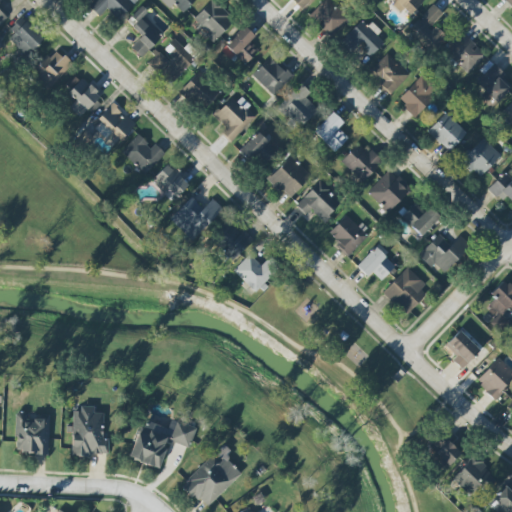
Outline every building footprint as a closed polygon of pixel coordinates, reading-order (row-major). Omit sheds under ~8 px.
[(119,20),(137,0),(95,0),(89,7),(100,17),(107,9),(119,20)] [(195,0),(160,0),(170,9),(174,4),(183,13),(195,0)] [(212,0),(192,19),(213,41),(234,21),(214,0),(212,0)] [(292,0),(302,9),(310,0),(292,0)] [(324,0),(310,15),(332,36),(349,19),(328,0),(324,0)] [(407,17),(423,0),(395,0),(396,0),(393,3),(407,17)] [(434,51),(447,37),(433,24),(443,14),(432,4),(410,28),(434,51)] [(142,36),(130,48),(141,58),(164,34),(145,16),(148,12),(141,6),(126,21),(142,36)] [(10,30),(14,33),(9,39),(28,56),(43,38),(19,18),(10,30)] [(383,43),(377,36),(381,32),(371,22),(367,26),(361,21),(340,41),(351,53),(360,44),(371,55),(383,43)] [(254,36),(243,26),(220,51),(229,59),(234,54),(244,64),(258,50),(249,42),(254,36)] [(467,74),(485,57),(464,34),(445,51),(467,74)] [(164,50),(173,58),(169,62),(157,51),(146,63),(171,85),(195,59),(173,39),(164,50)] [(31,73),(49,89),(72,65),(54,48),(31,73)] [(390,94),(409,74),(387,53),(371,70),(384,82),(381,85),(390,94)] [(273,96),(291,77),(270,56),(251,75),(273,96)] [(503,73),(490,62),(472,82),(496,103),(509,88),(499,79),(503,73)] [(219,92),(197,72),(182,89),(203,109),(219,92)] [(76,100),(69,108),(80,117),(103,92),(92,82),(88,86),(76,76),(64,89),(76,100)] [(437,93),(420,76),(397,100),(415,117),(437,93)] [(310,93),(300,83),(278,107),(300,128),(317,109),(305,98),(310,93)] [(511,101),(499,115),(511,126),(511,101)] [(97,120),(120,141),(135,124),(112,103),(97,120)] [(338,128),(343,122),(332,112),(313,132),(335,152),(348,138),(338,128)] [(467,133),(445,113),(427,131),(449,152),(467,133)] [(276,154),(260,132),(241,145),(257,168),(276,154)] [(155,144),(151,148),(138,135),(121,152),(144,175),(165,154),(155,144)] [(478,178),(500,155),(483,138),(460,161),(478,178)] [(340,162),(362,182),(381,162),(359,142),(340,162)] [(268,179),(289,199),(311,176),(290,156),(268,179)] [(154,177),(175,198),(189,185),(168,163),(154,177)] [(367,193),(388,212),(409,189),(389,170),(367,193)] [(488,190),(499,200),(504,195),(511,202),(511,175),(506,170),(488,190)] [(295,205),(305,215),(311,210),(322,222),(340,204),(319,182),(295,205)] [(222,209),(212,199),(202,209),(190,197),(169,220),(192,242),(222,209)] [(437,219),(417,200),(401,217),(421,236),(437,219)] [(327,234),(347,254),(367,235),(348,214),(327,234)] [(253,239),(243,230),(240,233),(225,220),(209,238),(233,260),(253,239)] [(434,263),(444,273),(470,249),(459,237),(450,246),(439,234),(417,255),(430,268),(434,263)] [(367,277),(371,272),(381,281),(395,266),(383,255),(387,252),(378,243),(356,266),(367,277)] [(254,292),(271,276),(250,254),(233,270),(254,292)] [(424,284),(407,267),(382,293),(406,315),(426,294),(420,289),(424,284)] [(496,297),(488,305),(501,317),(511,304),(511,287),(503,280),(492,293),(496,297)] [(479,352),(460,331),(444,345),(456,357),(452,360),(461,369),(479,352)] [(475,382),(494,399),(511,379),(511,371),(498,358),(475,382)] [(73,408),(71,455),(108,456),(108,439),(102,438),(103,413),(93,413),(93,409),(73,408)] [(48,454),(48,416),(26,416),(26,412),(16,412),(15,453),(48,454)] [(158,468),(167,440),(189,447),(195,428),(171,420),(168,428),(142,420),(129,459),(158,468)] [(442,432),(429,446),(448,465),(462,451),(442,432)] [(207,506),(241,475),(225,457),(230,452),(224,445),(180,486),(193,501),(198,496),(207,506)] [(495,479),(472,458),(452,479),(474,501),(495,479)] [(490,500),(501,511),(511,511),(511,483),(510,481),(490,500)]
